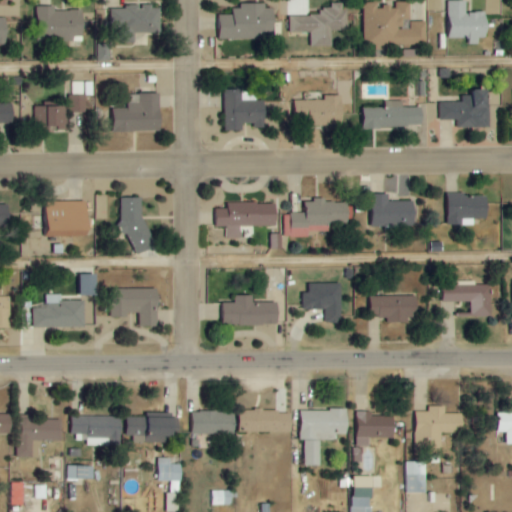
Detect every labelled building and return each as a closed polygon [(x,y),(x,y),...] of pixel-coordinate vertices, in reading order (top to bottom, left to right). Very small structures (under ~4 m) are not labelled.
[(447,38),(469,38),(469,44),(479,44),(479,38),(487,38),(487,12),(466,12),(466,1),(447,1),(447,38)] [(427,44),(426,21),(409,22),(410,28),(402,29),(402,20),(411,19),(410,2),(395,2),(395,6),(377,7),(377,3),(362,4),(364,50),(388,49),(388,46),(427,44)] [(264,39),(264,33),(275,33),(275,8),(265,8),(265,4),(240,3),(240,9),(233,8),(233,15),(221,15),(220,39),(264,39)] [(290,33),(311,33),(311,47),(331,47),(331,31),(345,31),(345,3),(330,3),(330,8),(321,8),(321,16),(290,16),(290,33)] [(83,10),(55,11),(55,6),(38,6),(39,41),(84,40),(83,10)] [(112,7),(113,43),(135,42),(135,33),(160,33),(160,6),(141,6),(141,7),(112,7)] [(7,18),(0,18),(0,46),(8,46),(7,18)] [(109,61),(110,44),(98,44),(97,61),(109,61)] [(458,128),(489,127),(488,89),(471,90),(471,95),(462,95),(462,102),(440,103),(440,120),(457,120),(458,128)] [(224,131),(242,131),(242,124),(254,124),(254,129),(266,129),(266,101),(255,101),(255,91),(224,91),(224,131)] [(128,94),(128,109),(114,109),(114,132),(161,132),(160,93),(128,94)] [(69,113),(85,112),(84,95),(69,96),(69,113)] [(325,100),(295,100),(295,119),(309,119),(309,126),(331,126),(331,130),(344,129),(343,95),(325,95),(325,100)] [(423,107),(403,108),(403,101),(388,101),(388,107),(363,108),(364,128),(424,127),(423,107)] [(0,126),(14,127),(14,104),(0,103),(0,126)] [(36,106),(35,128),(67,130),(67,113),(60,113),(60,107),(36,106)] [(448,223),(489,222),(488,196),(467,196),(467,193),(448,193),(448,223)] [(388,194),(373,195),(374,228),(415,226),(414,201),(389,202),(388,194)] [(349,224),(349,203),(325,202),(325,198),(313,198),(313,202),(303,202),(303,214),(283,214),(283,237),(309,237),(309,231),(329,232),(329,224),(349,224)] [(89,202),(47,203),(48,237),(89,237),(89,202)] [(277,225),(276,203),(227,204),(227,209),(216,209),(217,227),(227,227),(228,239),(240,239),(240,226),(277,225)] [(10,205),(0,204),(0,225),(9,226),(10,205)] [(271,248),(278,248),(279,234),(271,234),(271,248)] [(97,274),(78,275),(78,296),(98,296),(97,274)] [(443,301),(471,302),(471,318),(490,318),(491,286),(476,286),(476,281),(453,281),(453,285),(443,285),(443,301)] [(342,284),(309,284),(309,293),(304,293),(304,310),(326,311),(326,323),(341,323),(342,284)] [(158,327),(158,289),(112,289),(112,318),(129,318),(129,313),(139,313),(140,327),(158,327)] [(61,301),(61,295),(45,295),(45,305),(31,305),(32,328),(85,327),(85,301),(61,301)] [(252,295),(234,296),(234,303),(223,303),(224,326),(279,324),(278,302),(253,303),(252,295)] [(0,328),(10,328),(9,296),(0,296),(0,328)] [(417,296),(370,297),(371,317),(387,317),(387,323),(407,323),(407,317),(417,317),(417,296)] [(463,433),(463,414),(446,414),(446,407),(429,407),(428,412),(416,412),(415,456),(425,456),(425,449),(442,449),(442,433),(463,433)] [(304,465),(320,465),(320,441),(336,440),(336,435),(347,435),(347,410),(300,410),(301,442),(304,442),(304,465)] [(240,433),(292,433),(292,411),(240,411),(240,433)] [(235,434),(235,412),(192,412),(192,434),(235,434)] [(395,438),(395,417),(371,417),(371,412),(356,412),(357,447),(369,447),(369,439),(395,438)] [(507,445),(511,445),(511,413),(498,414),(498,433),(506,433),(507,445)] [(0,415),(0,433),(13,434),(12,415),(0,415)] [(87,446),(109,447),(109,438),(121,438),(122,418),(72,416),(71,434),(87,435),(87,446)] [(175,419),(148,418),(148,417),(128,417),(128,442),(175,443),(175,419)] [(20,458),(39,458),(40,441),(60,441),(61,419),(21,418),(20,458)] [(158,458),(158,482),(171,482),(170,493),(167,493),(166,511),(180,511),(180,465),(174,465),(174,458),(158,458)] [(426,462),(405,463),(405,493),(426,493),(426,462)] [(67,480),(93,481),(93,467),(67,466),(67,480)] [(372,476),(354,477),(355,497),(373,496),(372,476)] [(24,483),(11,483),(11,505),(23,506),(24,483)] [(231,491),(210,491),(210,506),(231,506),(231,491)] [(370,498),(349,498),(349,511),(371,511),(370,498)]
